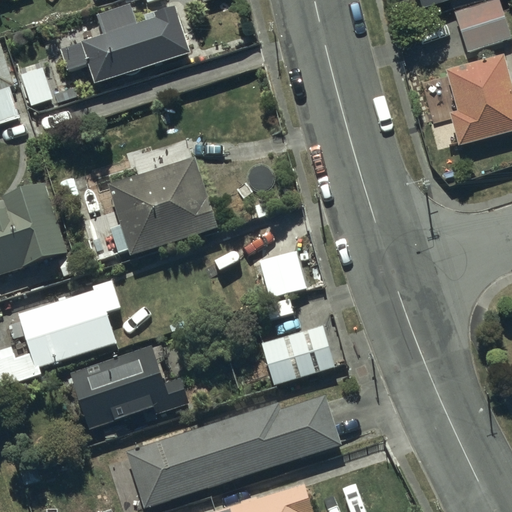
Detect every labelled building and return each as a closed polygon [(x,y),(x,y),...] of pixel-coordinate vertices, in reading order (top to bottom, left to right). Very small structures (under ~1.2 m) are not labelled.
[(421,0),(425,9),(453,0),(421,0)] [(498,0),(496,0),(454,14),(468,55),(511,41),(498,0)] [(105,37),(62,51),(70,74),(90,67),(96,87),(193,55),(177,7),(146,18),(148,23),(137,26),(131,6),(98,16),(105,37)] [(15,88),(0,46),(0,126),(22,118),(11,89),(15,88)] [(511,134),(511,87),(504,57),(448,71),(459,113),(450,116),(458,148),(511,134)] [(45,69),(21,77),(32,109),(56,101),(45,69)] [(192,161),(111,187),(124,227),(113,231),(121,255),(130,252),(132,258),(215,232),(192,161)] [(0,278),(70,255),(47,186),(19,195),(24,209),(0,216),(0,278)] [(301,253),(257,265),(267,302),(311,290),(301,253)] [(3,356),(0,357),(0,393),(44,378),(41,371),(117,345),(108,318),(125,312),(115,283),(94,290),(95,292),(17,319),(30,357),(19,361),(18,357),(5,361),(3,356)] [(322,328),(259,346),(271,389),(334,372),(322,328)] [(155,351),(75,377),(93,433),(156,412),(158,417),(193,406),(185,382),(167,388),(155,351)] [(129,454),(147,510),(343,448),(327,399),(283,413),(281,405),(129,454)] [(314,511),(307,488),(259,503),(258,499),(242,504),(243,508),(229,511),(314,511)]
